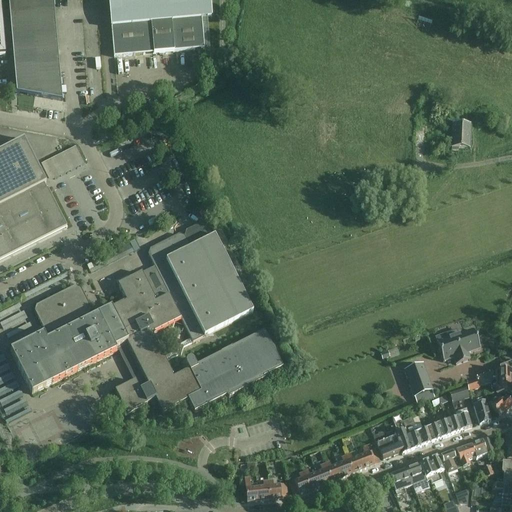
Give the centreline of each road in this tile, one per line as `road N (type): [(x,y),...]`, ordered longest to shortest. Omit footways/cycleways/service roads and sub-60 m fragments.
road 1 (unclassified): [(0,286),(114,229),(118,214),(86,146)]
road 2 (residential): [(48,511),(115,486),(160,489),(213,507)]
road 3 (residential): [(372,479),(511,423)]
road 4 (residential): [(82,511),(213,507)]
